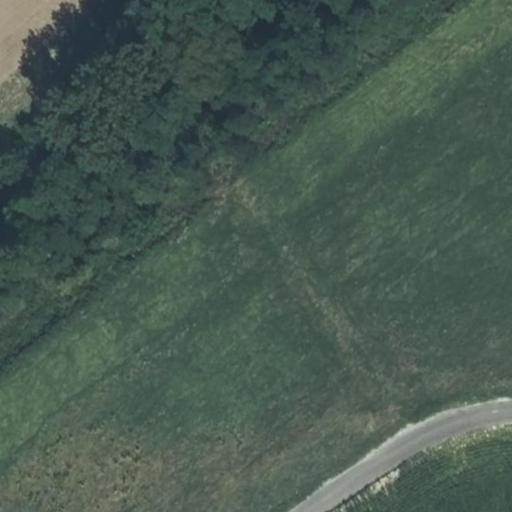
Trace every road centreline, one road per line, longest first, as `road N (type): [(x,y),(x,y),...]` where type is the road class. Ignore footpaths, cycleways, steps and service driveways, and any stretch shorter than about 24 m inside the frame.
road 1 (track): [(511,414),(433,407),(274,511)]
road 2 (track): [(0,120),(159,0)]
